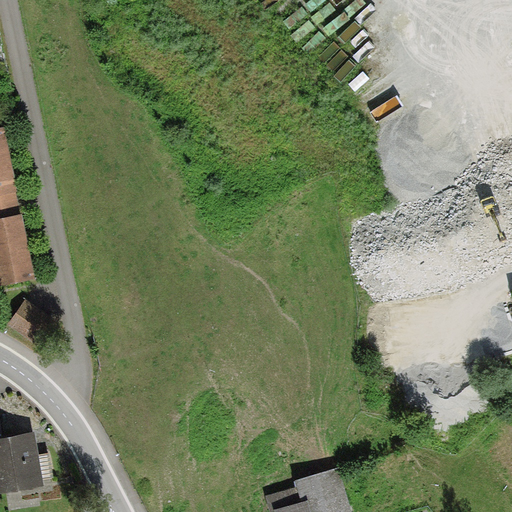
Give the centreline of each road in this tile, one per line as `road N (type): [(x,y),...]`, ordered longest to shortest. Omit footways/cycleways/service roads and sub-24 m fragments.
road 1 (residential): [(12,0),(74,351),(49,391)]
road 2 (residential): [(49,391),(125,511)]
